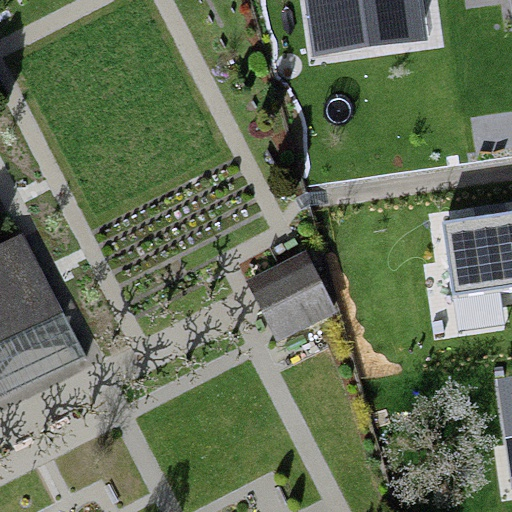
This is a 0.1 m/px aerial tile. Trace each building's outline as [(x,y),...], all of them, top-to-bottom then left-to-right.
[(415,0),(310,0),(317,49),(420,35),(415,0)] [(511,282),(511,211),(446,221),(456,291),(511,282)] [(19,241),(0,250),(0,331),(14,324),(20,335),(57,316),(19,241)] [(304,259),(253,286),(281,338),(332,311),(304,259)] [(511,381),(502,382),(511,454),(511,381)]
